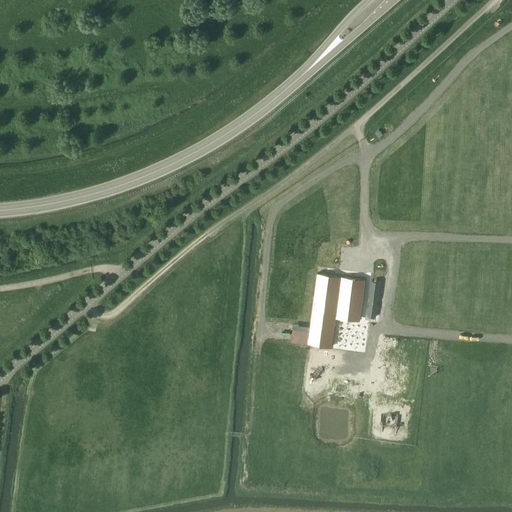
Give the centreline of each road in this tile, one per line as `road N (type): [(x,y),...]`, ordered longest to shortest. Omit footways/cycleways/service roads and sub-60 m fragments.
road 1 (unclassified): [(452,0),(333,108),(0,378)]
road 2 (tertiary): [(0,210),(91,194),(157,171),(242,123),(308,71)]
